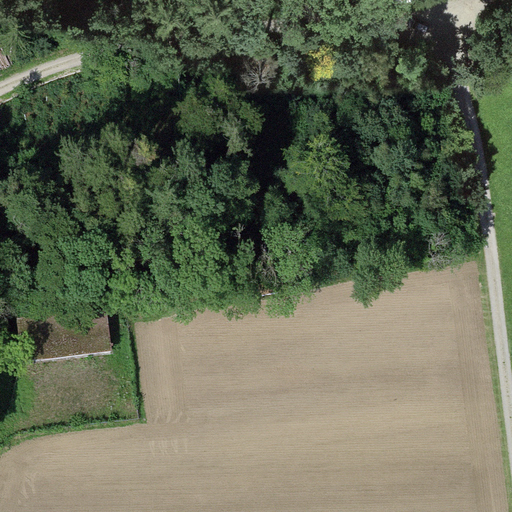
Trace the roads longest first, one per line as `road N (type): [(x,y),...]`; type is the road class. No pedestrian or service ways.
road 1 (track): [(460,0),(86,61),(0,96)]
road 2 (track): [(454,4),(511,388)]
